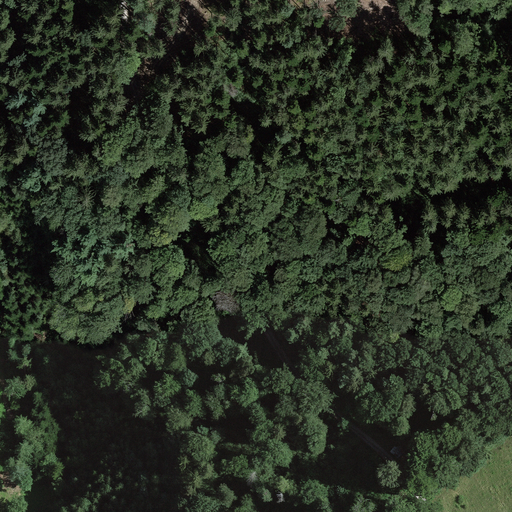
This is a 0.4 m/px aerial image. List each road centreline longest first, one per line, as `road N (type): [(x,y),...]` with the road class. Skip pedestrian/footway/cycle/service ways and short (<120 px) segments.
road 1 (track): [(141,98),(169,162),(305,389),(395,465),(431,511)]
road 2 (track): [(511,236),(447,236),(364,219),(202,124),(141,98)]
